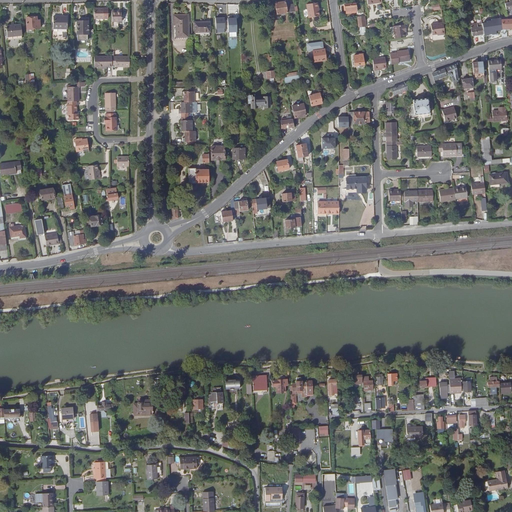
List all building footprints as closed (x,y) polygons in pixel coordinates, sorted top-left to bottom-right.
[(286,2),(286,1),(275,3),(276,13),(295,11),(294,4),(288,5),(288,4),(288,2),(286,2)] [(347,13),(357,11),(356,2),(345,4),(347,13)] [(309,19),(320,17),(317,4),(307,5),(309,19)] [(93,8),(93,18),(103,19),(112,19),(112,12),(112,9),(104,8),(93,8)] [(112,19),(112,22),(121,22),(121,12),(112,12),(112,19)] [(67,15),(53,15),(53,27),(67,27),(67,15)] [(231,15),(227,15),(228,32),(236,31),(236,17),(231,18),(231,15)] [(176,24),(177,37),(187,37),(187,16),(174,16),(174,24),(176,24)] [(36,17),(26,17),(26,32),(31,32),(31,28),(39,28),(39,20),(36,20),(36,17)] [(224,17),(215,17),(216,28),(224,28),(224,17)] [(503,31),(502,37),(509,37),(509,36),(507,36),(507,29),(511,28),(511,18),(508,19),(501,20),(502,26),(503,31)] [(501,19),(482,22),(482,24),(482,26),(483,29),(502,26),(501,20),(501,19)] [(87,21),(77,21),(77,34),(88,33),(87,21)] [(209,22),(195,23),(196,36),(210,35),(209,22)] [(5,25),(5,27),(4,27),(4,29),(6,29),(6,36),(21,35),(20,23),(5,25)] [(473,36),(484,35),(483,29),(482,26),(478,27),(478,24),(478,23),(471,24),(473,36)] [(440,36),(444,35),(443,24),(431,25),(432,35),(437,35),(440,34),(440,36)] [(395,40),(406,38),(405,33),(405,31),(406,31),(405,26),(394,27),(395,40)] [(305,70),(310,70),(309,65),(307,65),(305,51),(309,51),(308,47),(301,48),(305,70)] [(316,61),(327,60),(325,49),(315,51),(316,61)] [(390,55),(391,66),(399,65),(399,63),(409,62),(408,52),(397,53),(397,54),(390,55)] [(355,65),(365,63),(364,53),(359,53),(359,54),(354,55),(355,65)] [(96,68),(103,68),(103,67),(106,67),(111,67),(111,65),(111,56),(96,56),(96,67),(96,68)] [(130,57),(111,56),(111,65),(115,65),(115,67),(129,67),(130,57)] [(501,60),(488,61),(489,70),(501,69),(502,69),(501,60)] [(379,73),(382,73),(387,72),(385,62),(373,63),(374,75),(379,74),(379,73)] [(483,70),(483,62),(473,63),(474,71),(483,70)] [(456,65),(433,73),(435,80),(447,76),(447,78),(451,77),(452,88),(459,87),(456,65)] [(271,75),(273,75),(272,68),(264,68),(265,76),(271,75)] [(23,85),(24,91),(34,90),(33,82),(30,82),(30,74),(27,74),(27,75),(28,85),(24,85),(23,85)] [(474,89),(472,80),(461,81),(462,90),(474,89)] [(67,87),(67,101),(76,101),(79,101),(79,87),(84,87),(84,82),(78,82),(78,83),(74,83),(74,87),(67,87)] [(408,83),(392,88),(394,95),(408,91),(408,83)] [(191,102),(194,102),(194,91),(181,91),(181,95),(183,95),(183,102),(191,102)] [(311,106),(323,103),(320,92),(309,94),(311,106)] [(105,93),(105,110),(115,110),(114,93),(105,93)] [(248,98),(249,105),(252,105),(252,109),(258,109),(258,107),(264,107),(264,108),(270,108),(269,98),(264,98),(264,100),(257,100),(257,99),(254,99),(253,97),(248,98)] [(413,104),(409,104),(410,113),(410,120),(427,120),(426,99),(413,100),(413,104)] [(76,113),(76,101),(67,101),(67,105),(66,105),(66,114),(68,114),(68,120),(78,119),(78,113),(76,113)] [(183,102),(180,102),(181,109),(178,109),(178,113),(191,113),(191,102),(183,102)] [(295,118),(306,116),(304,103),(293,105),(295,118)] [(445,121),(457,119),(454,108),(443,111),(445,121)] [(348,115),(348,124),(365,123),(365,122),(368,121),(368,111),(348,112),(348,115)] [(506,112),(499,112),(493,112),(493,122),(506,121),(505,117),(506,117),(506,112)] [(105,117),(105,123),(106,123),(106,126),(105,126),(105,131),(115,131),(115,118),(115,114),(105,114),(105,117)] [(282,129),(294,126),(292,115),(280,117),(282,129)] [(337,124),(348,124),(348,115),(336,115),(337,124)] [(182,120),(179,120),(179,125),(181,125),(181,131),(191,131),(191,120),(182,120)] [(387,137),(397,137),(396,122),(386,123),(387,137)] [(194,131),(184,131),(184,138),(182,138),(182,142),(194,142),(194,131)] [(491,161),(489,139),(480,140),(482,161),(491,161)] [(88,141),(82,141),(79,141),(79,140),(75,140),(75,147),(76,147),(77,151),(88,151),(88,141)] [(334,150),(334,140),(320,140),(320,150),(334,150)] [(398,142),(387,142),(388,160),(396,160),(396,145),(398,145),(398,142)] [(439,142),(439,151),(443,151),(443,156),(457,156),(456,144),(443,145),(442,142),(439,142)] [(418,157),(432,157),(432,146),(417,146),(418,157)] [(243,158),(242,147),(233,147),(233,158),(243,158)] [(223,165),(223,151),(210,151),(210,165),(223,165)] [(128,166),(128,156),(117,156),(117,166),(128,166)] [(2,174),(15,172),(14,162),(0,163),(0,171),(0,174),(2,174)] [(97,165),(88,166),(89,179),(100,178),(100,174),(98,175),(97,170),(97,165)] [(195,170),(195,169),(187,169),(188,184),(195,184),(195,182),(207,182),(207,170),(195,170)] [(499,182),(507,181),(507,172),(489,173),(491,186),(499,185),(499,182)] [(356,177),(346,178),(347,188),(360,188),(360,189),(366,189),(366,177),(356,177)] [(109,188),(106,189),(107,195),(108,201),(117,200),(116,188),(109,188)] [(404,201),(418,201),(417,188),(404,189),(404,201)] [(417,188),(418,201),(433,201),(433,188),(417,188)] [(472,199),(485,198),(484,188),(471,189),(472,199)] [(401,200),(401,189),(389,190),(389,201),(401,200)] [(439,201),(455,201),(455,199),(454,189),(439,189),(439,201)] [(466,189),(454,189),(455,199),(466,199),(466,189)] [(51,191),(39,193),(41,202),(53,200),(51,191)] [(67,195),(62,196),(64,208),(69,207),(69,210),(73,209),(71,197),(68,198),(67,195)] [(233,197),(230,200),(231,211),(221,212),(222,222),(232,221),(232,213),(235,213),(235,211),(234,202),(233,197)] [(251,200),(252,210),(266,208),(265,198),(251,200)] [(234,202),(235,211),(247,210),(246,201),(234,202)] [(317,214),(339,214),(339,203),(317,203),(317,214)] [(20,204),(5,206),(7,214),(21,212),(20,204)] [(101,224),(100,215),(90,217),(91,226),(101,224)] [(410,225),(418,225),(418,216),(410,217),(410,225)] [(41,219),(34,221),(37,235),(44,234),(41,219)] [(13,227),(9,228),(10,237),(19,235),(20,238),(25,237),(23,226),(13,227)] [(83,235),(85,235),(84,231),(79,232),(79,235),(73,236),(73,232),(68,233),(70,246),(85,243),(83,235)] [(56,233),(44,236),(46,246),(58,244),(56,233)] [(388,387),(393,387),(393,383),(397,383),(397,374),(388,374),(388,387)] [(385,385),(386,383),(386,376),(383,376),(383,375),(379,375),(379,377),(378,377),(378,384),(383,384),(384,385),(385,385)] [(267,392),(266,376),(253,376),(254,392),(267,392)] [(372,386),(371,380),(369,380),(369,376),(363,376),(364,387),(365,387),(365,386),(372,386)] [(225,381),(225,385),(228,385),(228,388),(238,387),(237,379),(228,379),(228,381),(225,381)] [(288,386),(287,379),(278,380),(272,381),(273,386),(277,386),(277,393),(286,392),(286,386),(288,386)] [(337,388),(336,380),(332,381),(332,380),(328,380),(329,388),(333,388),(337,388)] [(292,383),(293,393),(302,393),(302,397),(306,397),(306,396),(312,395),(311,381),(306,381),(306,383),(302,383),(302,381),(297,381),(297,383),(292,383)] [(467,381),(462,381),(463,392),(471,392),(471,382),(467,383),(467,381)] [(460,382),(450,383),(450,387),(451,392),(454,392),(454,389),(461,389),(460,382)] [(510,383),(501,384),(501,392),(510,391),(510,383)] [(222,400),(222,392),(211,393),(211,395),(209,395),(209,398),(211,398),(211,401),(222,400)] [(414,409),(425,409),(425,394),(414,395),(414,409)] [(384,398),(376,398),(376,408),(382,408),(382,405),(385,405),(384,398)] [(477,406),(489,406),(488,398),(482,398),(482,402),(476,403),(477,406)] [(202,408),(202,399),(193,400),(193,409),(202,408)] [(152,408),(152,400),(139,400),(139,403),(138,403),(138,409),(152,408)] [(110,409),(110,404),(106,405),(106,401),(102,402),(102,405),(99,405),(99,410),(110,409)] [(152,415),(152,408),(138,409),(138,403),(132,403),(133,416),(152,415)] [(74,418),(74,408),(61,409),(62,419),(74,418)] [(3,410),(4,419),(18,418),(17,409),(3,410)] [(57,422),(49,423),(50,430),(58,429),(57,422)] [(414,437),(415,437),(423,436),(423,425),(414,426),(414,437)] [(320,426),(320,435),(328,434),(328,426),(320,426)] [(370,437),(370,428),(358,429),(359,443),(363,443),(363,437),(370,437)] [(386,442),(394,442),(394,429),(378,429),(378,439),(386,439),(386,442)] [(44,469),(45,469),(52,469),(54,469),(54,465),(53,465),(53,461),(52,457),(43,457),(44,469)] [(180,469),(180,471),(194,470),(193,458),(175,460),(176,469),(180,469)] [(105,478),(106,478),(105,461),(95,462),(95,474),(94,475),(94,479),(97,478),(105,478)] [(162,473),(161,462),(157,462),(157,463),(146,464),(147,478),(157,478),(157,473),(162,473)] [(410,470),(403,471),(404,479),(411,477),(410,470)] [(509,488),(506,470),(496,472),(498,479),(488,481),(489,485),(490,492),(509,488)] [(394,471),(384,472),(388,501),(397,500),(394,471)] [(314,474),(295,475),(295,483),(315,483),(314,474)] [(323,492),(336,491),(335,474),(323,474),(323,492)] [(108,482),(97,483),(97,497),(108,496),(108,482)] [(270,499),(283,499),(282,488),(266,488),(266,502),(270,501),(270,500),(270,499)] [(425,511),(422,491),(413,491),(416,511),(425,511)] [(44,507),(55,507),(54,493),(44,493),(44,507)] [(296,509),(305,509),(306,493),(296,493),(296,509)] [(211,511),(210,495),(201,495),(201,511),(211,511)] [(337,503),(337,508),(339,508),(344,508),(344,506),(349,507),(349,508),(354,509),(355,501),(349,501),(349,500),(344,500),(344,503),(339,503),(337,503)] [(469,511),(473,511),(471,501),(457,504),(458,511),(469,511)] [(324,511),(337,511),(337,508),(337,502),(335,504),(335,506),(324,506),(324,511)] [(361,511),(376,511),(375,503),(372,503),(373,507),(361,509),(361,511)]
